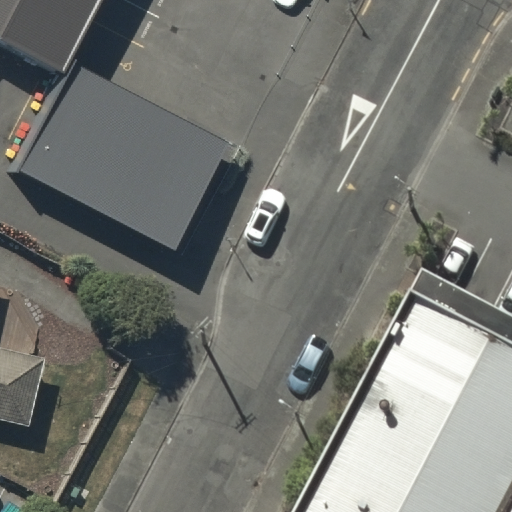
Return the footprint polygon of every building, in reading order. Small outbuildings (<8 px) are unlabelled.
[(80,0),(0,0),(0,29),(52,57),(80,0)] [(217,129),(61,47),(6,151),(162,233),(217,129)] [(433,310),(404,294),(290,509),(288,511),(499,511),(511,487),(511,344),(487,331),(433,310)] [(0,408),(18,413),(33,348),(0,340),(0,408)] [(511,511),(511,487),(499,511),(511,511)]
